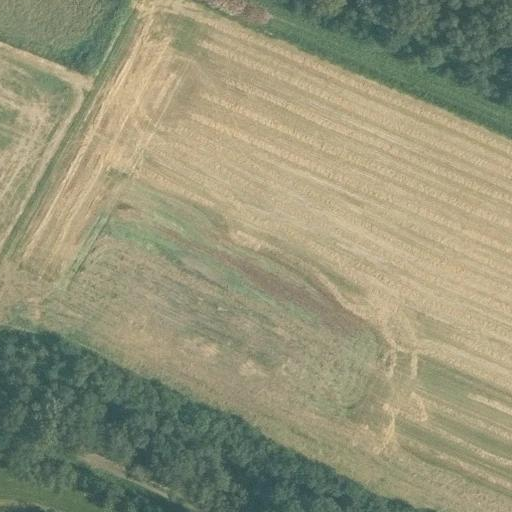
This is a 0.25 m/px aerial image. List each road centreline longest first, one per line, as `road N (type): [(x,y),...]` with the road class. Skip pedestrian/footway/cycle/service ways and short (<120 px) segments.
road 1 (track): [(316,511),(0,382)]
road 2 (track): [(162,0),(0,293)]
